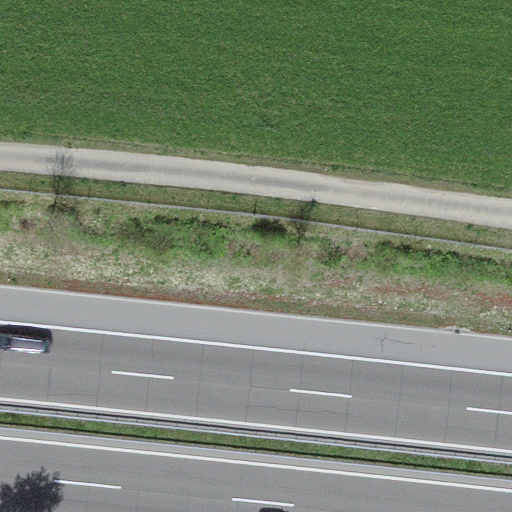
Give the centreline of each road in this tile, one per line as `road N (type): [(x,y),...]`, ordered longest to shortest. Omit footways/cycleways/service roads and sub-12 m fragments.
road 1 (track): [(511,214),(0,155)]
road 2 (motorway): [(511,413),(0,361)]
road 3 (motorway): [(0,475),(356,511)]
